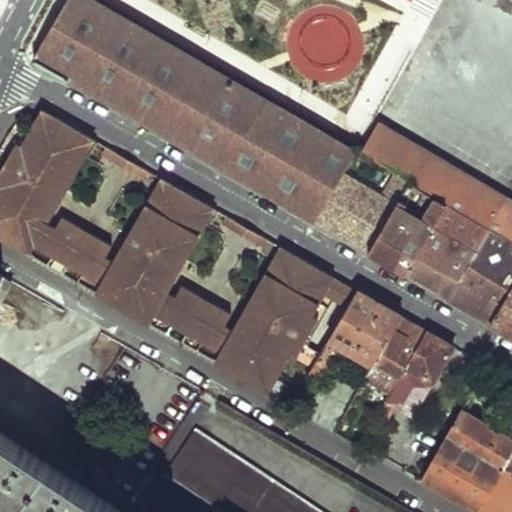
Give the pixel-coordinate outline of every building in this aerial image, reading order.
[(112,12),(90,0),(70,0),(34,62),(314,222),(341,178),(355,154),(267,103),(112,12)] [(44,113),(40,110),(19,146),(14,143),(0,167),(0,240),(27,256),(32,246),(100,285),(94,294),(147,325),(153,315),(219,353),(213,362),(266,392),(287,356),(292,359),(315,318),(310,315),(331,277),(279,247),(231,331),(223,326),(229,315),(180,286),(173,298),(165,292),(212,209),(160,179),(113,264),(105,258),(111,247),(61,219),(54,230),(44,224),(92,140),(44,113)] [(380,123),(362,153),(511,240),(511,199),(508,198),(380,123)] [(122,157),(105,148),(101,155),(118,165),(122,157)] [(147,171),(131,162),(126,170),(142,179),(147,171)] [(381,170),(368,162),(364,169),(370,172),(364,181),(372,186),(381,170)] [(387,173),(381,170),(372,186),(377,189),(387,173)] [(368,192),(341,178),(314,222),(341,237),(368,192)] [(445,207),(408,185),(405,190),(395,208),(368,253),(387,264),(405,275),(445,207)] [(395,208),(368,192),(341,237),(348,241),(368,253),(395,208)] [(488,233),(445,207),(405,275),(427,287),(448,299),(488,233)] [(242,226),(226,217),(221,224),(238,234),(242,226)] [(266,240),(249,230),(244,238),(261,248),(266,240)] [(511,290),(511,246),(488,233),(448,299),(470,312),(492,324),(511,290)] [(511,290),(492,324),(511,335),(511,290)] [(377,303),(355,291),(316,359),(327,365),(340,342),(374,360),(399,316),(377,303)] [(440,339),(426,331),(388,398),(415,413),(453,347),(440,339)] [(327,365),(316,359),(310,370),(321,376),(327,365)] [(480,389),(475,386),(471,392),(477,395),(480,389)] [(356,423),(373,394),(359,387),(343,416),(356,423)] [(511,453),(511,416),(506,427),(511,431),(507,440),(459,414),(446,436),(503,468),(511,453)] [(49,457),(0,422),(0,428),(78,483),(81,479),(49,457)] [(0,487),(35,511),(119,511),(78,483),(0,428),(0,487)] [(318,511),(197,430),(166,474),(222,511),(318,511)] [(479,511),(503,468),(446,436),(420,482),(472,511),(479,511)] [(511,453),(503,468),(511,473),(511,472),(511,453)] [(503,468),(479,511),(511,511),(511,473),(503,468)] [(35,511),(0,487),(0,493),(26,511),(35,511)]
